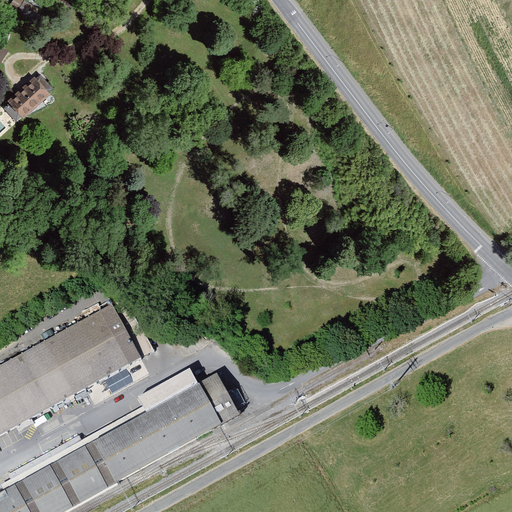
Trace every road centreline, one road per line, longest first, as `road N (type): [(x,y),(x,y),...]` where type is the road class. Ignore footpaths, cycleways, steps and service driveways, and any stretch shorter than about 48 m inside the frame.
road 1 (track): [(147,511),(511,313)]
road 2 (secondary): [(283,0),(401,161),(511,275)]
